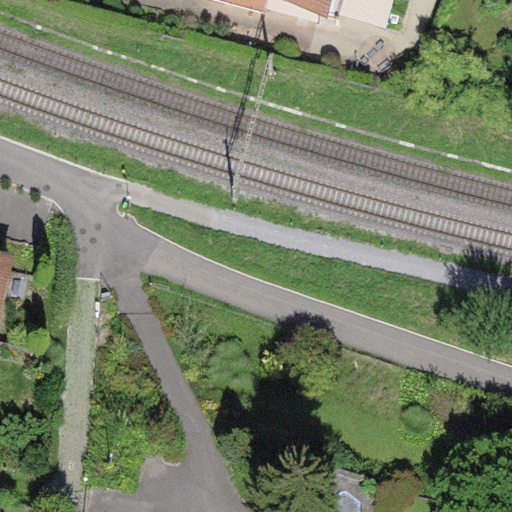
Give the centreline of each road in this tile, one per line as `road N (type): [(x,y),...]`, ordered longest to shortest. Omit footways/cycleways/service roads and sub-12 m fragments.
road 1 (residential): [(511,381),(190,272),(92,217),(58,178),(0,156)]
road 2 (track): [(76,499),(92,217)]
